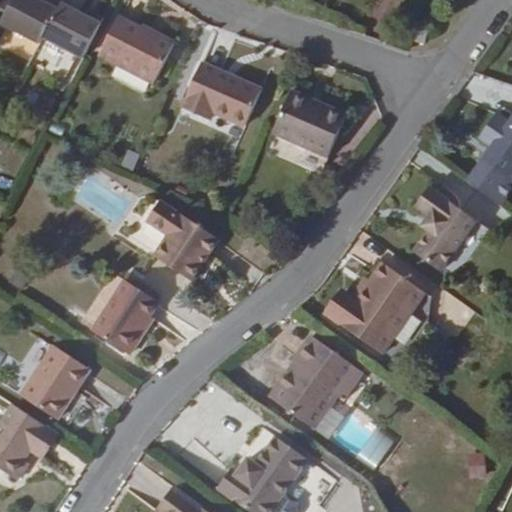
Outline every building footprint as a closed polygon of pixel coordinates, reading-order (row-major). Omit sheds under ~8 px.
[(43,38),(59,10),(42,0),(13,0),(0,23),(39,45),(43,38)] [(63,3),(59,10),(43,38),(84,60),(103,24),(63,3)] [(142,28),(132,23),(121,16),(100,54),(155,84),(176,43),(144,25),(142,28)] [(133,19),(132,23),(142,28),(144,25),(133,19)] [(418,27),(415,41),(426,44),(430,29),(418,27)] [(202,64),(182,108),(213,123),(216,116),(245,129),(262,89),(202,64)] [(314,105),(316,100),(293,91),(273,134),(329,159),(349,114),(325,104),(323,109),(314,105)] [(325,104),(316,100),(314,105),(323,109),(325,104)] [(511,118),(511,120),(498,112),(479,139),(491,148),(468,180),(504,205),(511,194),(511,118)] [(416,208),(420,211),(436,190),(432,187),(416,208)] [(436,190),(420,211),(430,218),(424,227),(430,231),(414,252),(441,272),(478,221),(436,190)] [(221,240),(163,199),(147,222),(168,236),(154,256),(193,283),(221,240)] [(383,262),(370,281),(357,299),(352,295),(347,292),(329,317),(384,356),(427,294),(383,262)] [(8,279),(22,288),(29,277),(15,268),(8,279)] [(365,277),(352,295),(357,299),(370,281),(365,277)] [(131,356),(148,330),(144,327),(150,316),(160,302),(125,280),(92,331),(131,356)] [(325,314),(329,317),(347,292),(342,289),(325,314)] [(155,319),(150,316),(144,327),(148,330),(155,319)] [(292,361),(295,364),(301,368),(295,376),(276,389),(270,397),(314,430),(339,396),(344,400),(363,374),(311,335),(292,361)] [(59,421),(92,370),(54,345),(21,396),(59,421)] [(295,364),(276,389),(295,376),(301,368),(295,364)] [(40,457),(56,432),(14,405),(0,425),(0,468),(19,481),(30,463),(26,460),(32,451),(40,457)] [(60,435),(56,432),(40,457),(44,459),(60,435)] [(234,468),(219,488),(252,511),(273,511),(287,493),(310,461),(277,437),(257,464),(250,458),(239,472),(234,468)] [(156,511),(160,511),(178,489),(175,486),(156,511)] [(209,511),(178,489),(160,511),(209,511)] [(287,493),(273,511),(299,511),(299,510),(298,507),(301,503),(287,493)]
